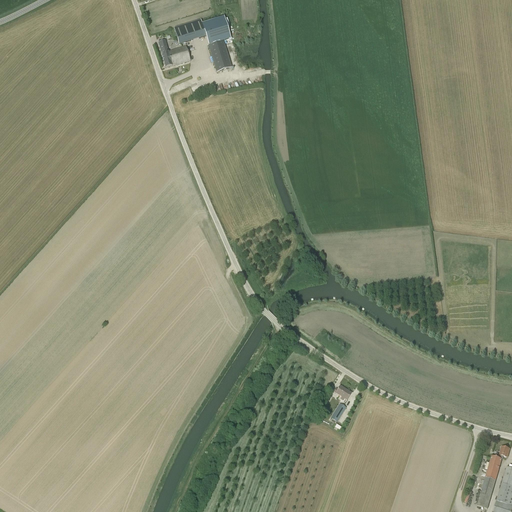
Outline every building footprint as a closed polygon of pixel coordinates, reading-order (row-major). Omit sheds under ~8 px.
[(221,18),(202,24),(205,37),(208,46),(223,41),(228,40),(221,18)] [(201,21),(174,29),(178,45),(205,37),(202,24),(201,21)] [(223,41),(208,46),(216,73),(232,68),(223,41)] [(190,62),(185,47),(168,52),(165,42),(158,44),(162,60),(165,69),(172,67),(190,62)] [(333,393),(335,394),(341,398),(340,400),(343,402),(344,400),(346,401),(351,394),(340,387),(338,390),(336,389),(333,393)] [(330,419),(337,423),(346,409),(339,405),(330,419)] [(503,457),(507,459),(510,450),(501,447),(499,455),(495,454),(494,458),(491,457),(477,507),(487,510),(502,460),(503,457)] [(511,469),(507,468),(496,502),(511,506),(511,469)] [(511,511),(511,509),(511,506),(496,502),(492,511),(511,511)]
